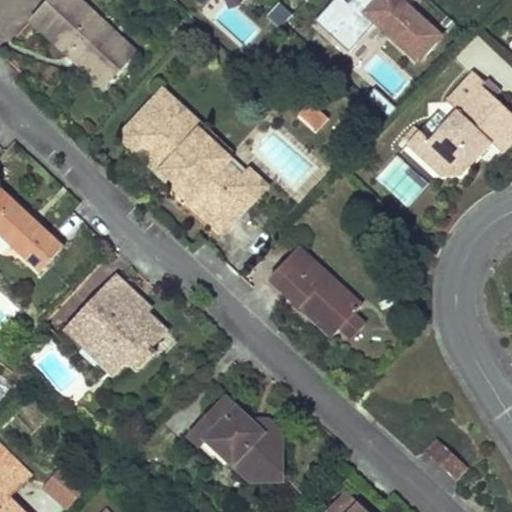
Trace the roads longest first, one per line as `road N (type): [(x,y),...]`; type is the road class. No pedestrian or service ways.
road 1 (residential): [(0,94),(444,511)]
road 2 (residential): [(511,413),(471,337),(460,296),(477,242),(511,213)]
